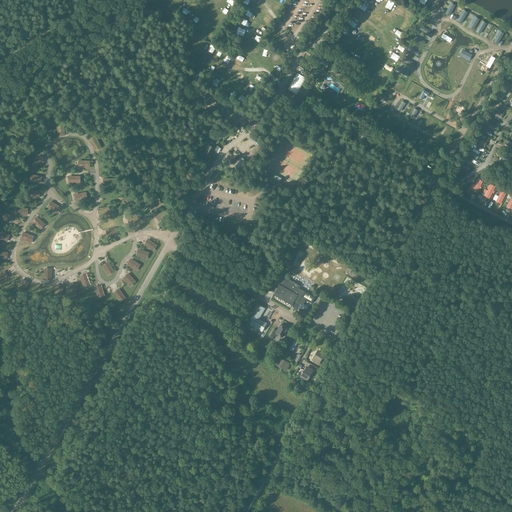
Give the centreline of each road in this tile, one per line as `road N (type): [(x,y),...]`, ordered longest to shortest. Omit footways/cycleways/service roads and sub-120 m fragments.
road 1 (unclassified): [(14,511),(167,243)]
road 2 (track): [(68,511),(18,435),(0,334)]
road 3 (unclassified): [(330,338),(167,243)]
road 4 (track): [(68,0),(164,150)]
